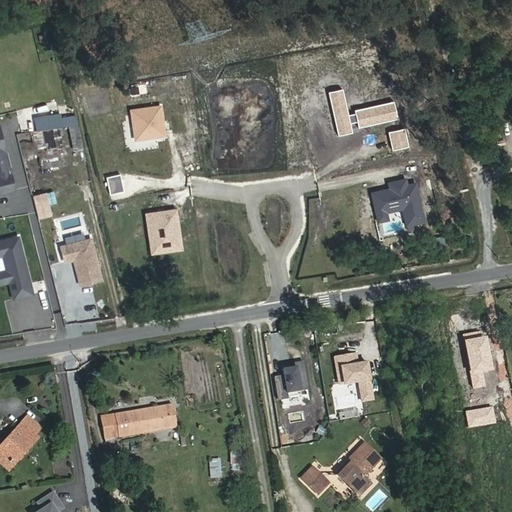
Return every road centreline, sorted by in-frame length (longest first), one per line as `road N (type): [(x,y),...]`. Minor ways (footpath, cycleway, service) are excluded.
road 1 (residential): [(511,272),(0,357)]
road 2 (track): [(491,262),(445,0)]
road 3 (track): [(233,318),(266,511)]
road 4 (unknown): [(65,346),(95,511)]
